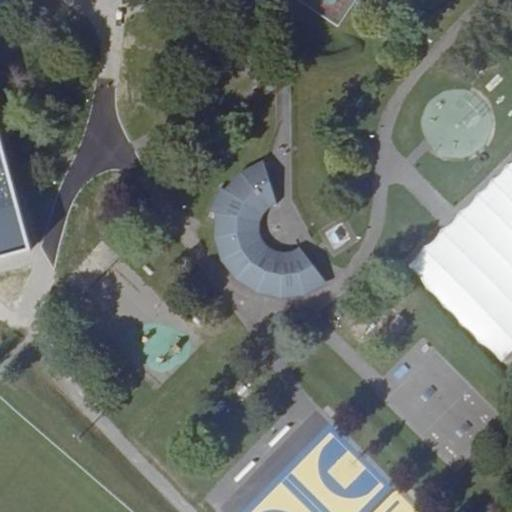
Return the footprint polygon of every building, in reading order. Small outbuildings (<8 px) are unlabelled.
[(444,121),(422,124),(406,140),(402,162),(412,182),(432,192),(454,190),(471,174),(475,151),(464,131),(444,121)] [(0,254),(23,247),(0,161),(0,254)] [(501,363),(511,352),(511,162),(406,265),(501,363)] [(261,204),(274,197),(261,164),(242,174),(225,191),(219,187),(208,213),(215,217),(215,238),(222,262),(238,281),(257,293),(281,297),(302,294),(323,284),(301,258),(292,261),(279,262),(267,258),(260,253),(252,244),(250,230),(250,220),(254,212),(261,204)] [(277,206),(274,197),(261,204),(254,212),(250,220),(250,230),(252,244),(260,253),(267,258),(279,262),(292,261),(301,258),(293,249),(284,253),(271,250),(263,243),(261,236),(260,222),(267,212),(272,208),(277,206)]
